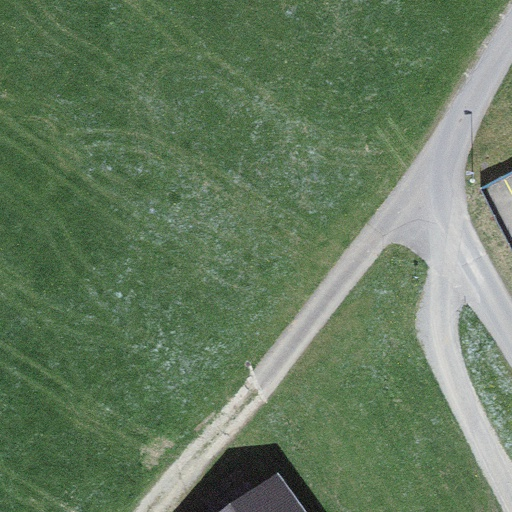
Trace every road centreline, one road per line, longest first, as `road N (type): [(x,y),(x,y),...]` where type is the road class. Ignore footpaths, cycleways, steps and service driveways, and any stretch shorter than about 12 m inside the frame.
road 1 (track): [(145,511),(418,181)]
road 2 (track): [(466,271),(429,321),(511,484)]
